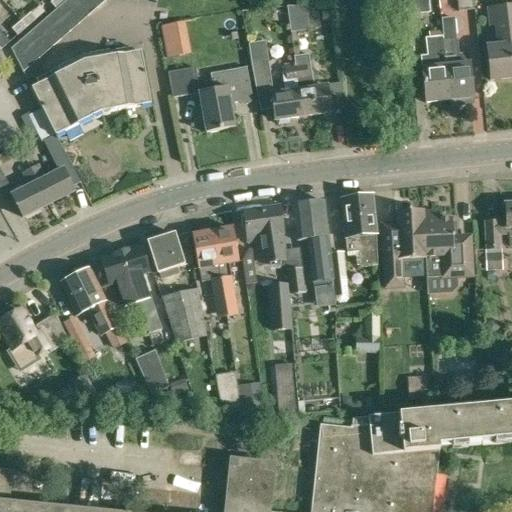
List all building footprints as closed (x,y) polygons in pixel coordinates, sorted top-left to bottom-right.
[(63,0),(53,0),(50,3),(56,10),(64,2),(65,2),(63,0)] [(67,0),(65,2),(64,2),(81,21),(89,14),(76,0),(67,0)] [(91,0),(76,0),(89,14),(97,7),(91,0)] [(402,0),(404,14),(428,11),(426,0),(402,0)] [(456,0),(458,12),(474,10),(472,0),(456,0)] [(64,2),(56,10),(73,29),(81,21),(64,2)] [(291,33),(296,33),(310,31),(307,8),(287,7),(290,33),(291,33)] [(511,8),(488,11),(489,27),(495,27),(498,48),(486,49),(489,82),(511,79),(511,8)] [(56,10),(48,17),(64,36),(73,29),(56,10)] [(30,13),(21,21),(26,28),(36,20),(30,13)] [(47,17),(11,49),(11,50),(17,62),(22,72),(64,36),(48,17),(47,17)] [(21,21),(11,30),(17,36),(26,28),(21,21)] [(442,37),(440,37),(427,38),(429,55),(420,56),(421,69),(425,104),(449,101),(442,39),(442,37)] [(442,39),(449,101),(473,99),(469,64),(457,65),(454,38),(442,39)] [(55,76),(31,89),(40,108),(41,110),(54,135),(55,136),(56,135),(79,124),(100,114),(101,113),(123,109),(150,104),(147,87),(144,69),(140,52),(113,57),(83,62),(55,76)] [(299,57),(294,58),(293,58),(294,65),(297,79),(302,117),(330,113),(326,87),(312,90),(307,56),(299,57)] [(267,88),(269,84),(265,62),(262,60),(250,62),(255,90),(267,88)] [(297,79),(294,65),(284,66),(287,80),(283,80),(286,93),(271,96),(275,122),(276,121),(278,126),(288,124),(289,119),(302,117),(297,79)] [(172,98),(198,94),(193,69),(167,73),(172,98)] [(212,91),(198,94),(205,134),(235,129),(230,104),(239,102),(241,104),(246,105),(250,102),(251,100),(251,96),(246,69),(209,76),(212,91)] [(41,110),(28,116),(41,142),(54,135),(41,110)] [(30,169),(49,205),(74,191),(62,170),(44,179),(37,165),(29,150),(21,154),(29,169),(30,169)] [(30,169),(29,169),(24,172),(31,186),(12,196),(24,218),(49,205),(30,169)] [(14,194),(0,170),(0,197),(2,201),(14,194)] [(361,268),(378,266),(375,236),(377,236),(373,196),(341,200),(347,253),(359,252),(361,268)] [(334,276),(333,256),(330,256),(328,239),(329,239),(324,202),(292,207),(297,243),(307,241),(311,268),(320,267),(323,278),(333,277),(334,276)] [(510,246),(511,246),(511,204),(505,205),(506,223),(500,223),(500,221),(485,222),(486,251),(502,250),(501,235),(509,234),(510,246)] [(286,272),(284,261),(283,252),(284,252),(278,208),(242,212),(246,243),(258,241),(261,264),(283,261),(286,282),(287,282),(288,296),(289,296),(287,272),(286,272)] [(428,296),(423,212),(395,214),(397,244),(383,245),(385,290),(402,289),(400,261),(425,260),(427,296),(428,296)] [(424,212),(423,212),(428,296),(427,280),(472,277),(470,241),(457,242),(456,224),(452,224),(452,220),(437,221),(436,212),(424,213),(424,212)] [(233,229),(212,233),(223,294),(227,318),(237,316),(228,265),(239,263),(233,229)] [(223,294),(212,233),(192,237),(198,271),(199,270),(201,284),(210,282),(212,295),(217,320),(227,318),(223,294)] [(165,238),(147,243),(148,244),(158,274),(161,274),(162,279),(177,274),(175,269),(185,266),(176,237),(166,241),(165,238)] [(121,254),(138,304),(150,300),(142,276),(150,274),(141,247),(121,254)] [(256,284),(251,251),(249,249),(242,260),(246,285),(256,284)] [(485,272),(502,271),(501,253),(485,254),(485,272)] [(138,304),(121,254),(100,261),(109,287),(119,283),(123,295),(121,295),(126,308),(138,304)] [(334,276),(333,277),(336,298),(348,296),(342,254),(333,256),(334,276)] [(101,336),(107,333),(117,328),(104,303),(106,302),(89,270),(65,282),(63,290),(77,317),(88,311),(101,336)] [(301,270),(287,272),(289,296),(304,294),(301,270)] [(287,282),(286,282),(269,283),(272,329),(290,328),(288,296),(287,282)] [(161,300),(168,321),(175,344),(206,338),(197,289),(161,299),(161,300)] [(168,321),(161,300),(148,305),(155,325),(168,321)] [(355,337),(355,353),(378,354),(379,338),(378,311),(364,312),(364,337),(355,337)] [(50,352),(67,342),(54,316),(36,327),(39,334),(35,336),(20,312),(0,323),(0,329),(13,350),(26,342),(35,356),(48,348),(50,352)] [(117,328),(107,333),(115,348),(126,343),(118,327),(117,328)] [(83,336),(73,342),(84,363),(94,358),(83,336)] [(151,396),(168,388),(154,351),(135,360),(151,396)] [(77,401),(93,393),(85,380),(70,387),(77,401)] [(321,427),(321,428),(311,511),(432,511),(436,474),(439,450),(439,445),(466,443),(498,440),(511,438),(511,404),(495,406),(463,409),(431,412),(399,415),(367,418),(352,420),(351,430),(321,427)]
